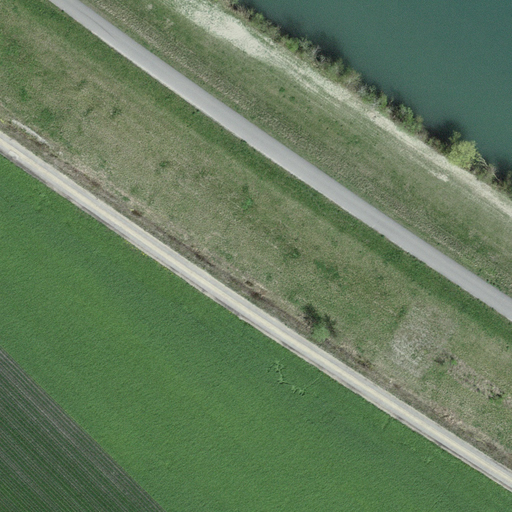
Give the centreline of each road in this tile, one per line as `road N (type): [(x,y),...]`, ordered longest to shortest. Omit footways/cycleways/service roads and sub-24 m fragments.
road 1 (track): [(0,142),(511,477)]
road 2 (unclassified): [(511,305),(247,132),(65,0)]
